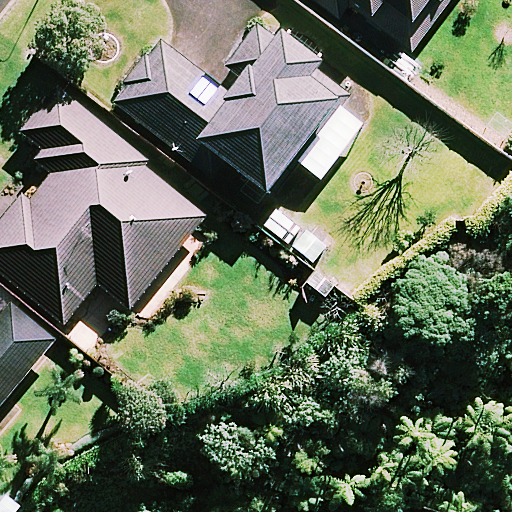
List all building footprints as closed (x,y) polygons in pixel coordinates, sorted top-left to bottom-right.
[(320,0),(403,61),(447,0),(320,0)] [(321,176),(365,120),(341,101),(353,86),(263,16),(214,79),(163,39),(117,98),(196,160),(209,143),(265,187),(291,153),(321,176)] [(154,157),(59,76),(18,125),(43,147),(32,161),(51,177),(32,200),(19,189),(0,211),(0,267),(64,322),(98,282),(126,306),(205,213),(148,165),(154,157)] [(330,244),(276,201),(260,222),(313,265),(330,244)] [(0,404),(53,334),(10,301),(0,293),(0,404)]
